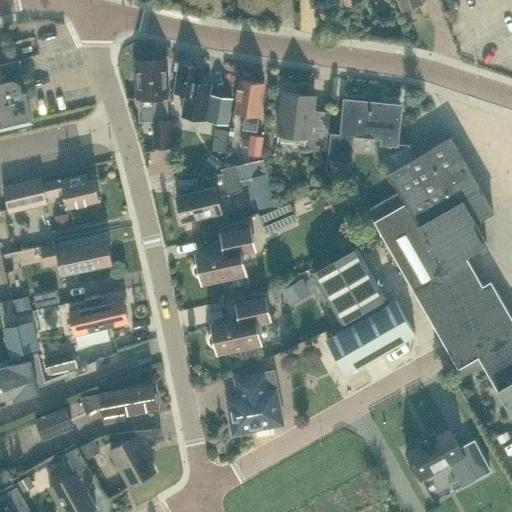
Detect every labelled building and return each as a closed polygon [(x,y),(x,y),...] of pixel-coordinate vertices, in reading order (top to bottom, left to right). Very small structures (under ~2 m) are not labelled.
[(397,0),(401,11),(421,5),(419,0),(397,0)] [(165,62),(154,62),(150,55),(145,53),(141,56),(139,62),(137,63),(139,100),(161,99),(161,105),(154,105),(154,123),(153,123),(155,149),(173,148),(171,120),(167,120),(165,62)] [(15,62),(0,65),(0,126),(29,120),(18,72),(15,62)] [(204,121),(210,84),(199,82),(202,68),(176,64),(175,71),(180,72),(176,93),(192,96),(191,102),(185,101),(183,117),(204,121)] [(258,132),(265,85),(240,81),(236,113),(248,115),(246,131),(258,132)] [(325,150),(329,113),(314,111),(315,97),(284,93),(279,135),(310,138),(309,148),(325,150)] [(233,97),(213,94),(209,118),(229,121),(233,97)] [(395,148),(396,144),(400,107),(346,102),(343,136),(331,135),(328,160),(350,163),(352,137),(380,140),(379,146),(395,148)] [(250,135),(248,155),(261,156),(261,149),(262,139),(263,137),(250,135)] [(492,213),(475,182),(451,139),(432,150),(436,157),(431,159),(427,152),(416,159),(390,173),(407,203),(386,215),(377,221),(460,367),(479,357),(511,415),(511,319),(497,293),(489,297),(466,257),(487,245),(475,223),(492,213)] [(390,173),(416,159),(406,145),(384,158),(390,173)] [(264,162),(238,168),(241,181),(251,178),(267,175),(264,162)] [(219,197),(243,192),(241,181),(238,168),(222,172),(223,175),(203,180),(206,192),(178,198),(184,223),(223,214),(219,197)] [(47,202),(46,198),(60,195),(62,206),(67,205),(67,209),(100,202),(95,181),(87,183),(86,176),(43,185),(41,177),(3,187),(9,211),(47,202)] [(316,180),(315,184),(316,188),(323,184),(320,178),(316,180)] [(313,190),(306,193),(310,201),(317,198),(313,190)] [(377,221),(386,215),(378,201),(369,206),(377,221)] [(288,204),(258,217),(265,233),(295,221),(288,204)] [(56,219),(58,227),(69,224),(68,217),(56,219)] [(240,255),(255,252),(250,229),(222,235),(225,250),(197,256),(199,263),(195,266),(194,270),(194,274),(197,277),(202,278),(204,285),(245,276),(240,255)] [(62,275),(112,265),(107,242),(57,252),(56,245),(42,248),(45,265),(59,262),(62,275)] [(357,247),(312,272),(343,325),(387,300),(357,247)] [(283,289),(291,303),(308,293),(300,279),(283,289)] [(36,306),(60,302),(57,290),(34,295),(36,306)] [(129,325),(124,301),(105,305),(103,297),(86,301),(87,309),(71,313),(76,336),(129,325)] [(256,324),(271,321),(266,298),(237,304),(240,319),(213,325),(214,332),(211,335),(209,339),(210,343),(214,347),(218,348),(219,355),(260,346),(256,324)] [(27,299),(13,302),(16,312),(29,308),(27,299)] [(346,376),(416,337),(396,302),(326,341),(346,376)] [(38,351),(31,321),(4,328),(11,357),(38,351)] [(45,361),(49,375),(76,368),(73,355),(45,361)] [(0,400),(16,397),(17,401),(42,395),(35,369),(34,363),(0,370),(0,400)] [(255,426),(282,421),(273,372),(236,379),(239,397),(229,399),(231,411),(229,411),(233,434),(255,430),(255,426)] [(125,413),(157,408),(153,385),(82,397),(89,415),(101,408),(104,424),(126,420),(125,413)] [(35,419),(44,440),(73,429),(65,408),(35,419)] [(420,444),(406,451),(421,481),(451,465),(462,487),(476,480),(465,458),(467,457),(452,427),(435,436),(434,434),(419,442),(420,444)] [(164,441),(161,429),(135,432),(135,438),(111,451),(131,487),(155,474),(143,452),(164,441)] [(99,451),(94,440),(82,446),(88,457),(99,451)] [(65,511),(90,511),(96,509),(83,483),(95,477),(80,449),(63,457),(73,477),(50,489),(61,509),(63,507),(65,511)] [(30,475),(18,482),(23,490),(35,483),(30,475)] [(30,511),(17,487),(0,496),(0,511),(30,511)]
